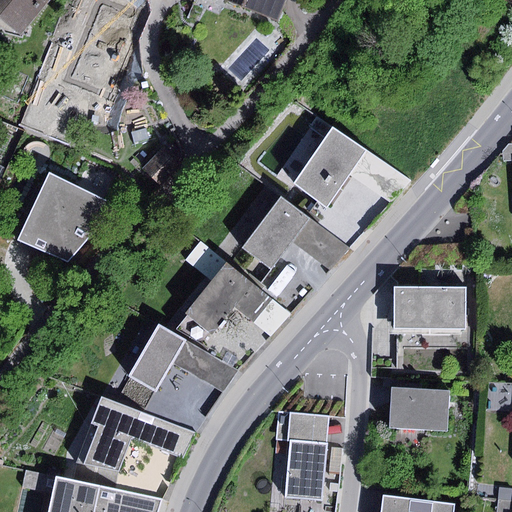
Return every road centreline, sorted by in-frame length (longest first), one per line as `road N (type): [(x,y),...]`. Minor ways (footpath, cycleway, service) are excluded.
road 1 (residential): [(336,0),(0,378)]
road 2 (residential): [(329,319),(511,111)]
road 3 (residential): [(195,511),(245,418),(329,319)]
road 4 (residential): [(329,319),(353,343),(359,373),(348,511)]
